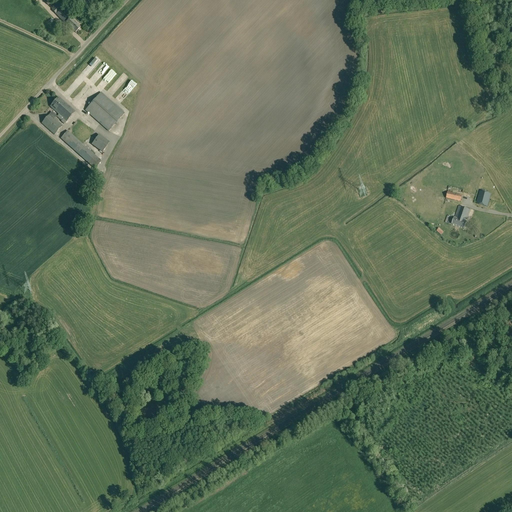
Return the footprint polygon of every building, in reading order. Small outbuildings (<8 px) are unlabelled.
[(63,22),(70,16),(63,8),(56,0),(55,0),(49,6),(52,9),(52,10),(63,22)] [(75,33),(80,27),(71,18),(66,22),(70,26),(69,27),(75,33)] [(85,110),(108,131),(124,114),(101,93),(85,110)] [(63,118),(61,121),(64,124),(75,112),(58,97),(50,107),(63,118)] [(54,135),(62,126),(49,115),(42,123),(54,135)] [(101,161),(68,131),(60,139),(94,169),(101,161)] [(102,153),(106,147),(95,139),(91,145),(102,153)] [(491,194),(480,191),(476,203),(487,207),(491,194)] [(459,206),(455,218),(454,217),(452,224),(464,228),(466,222),(470,210),(459,206)]
